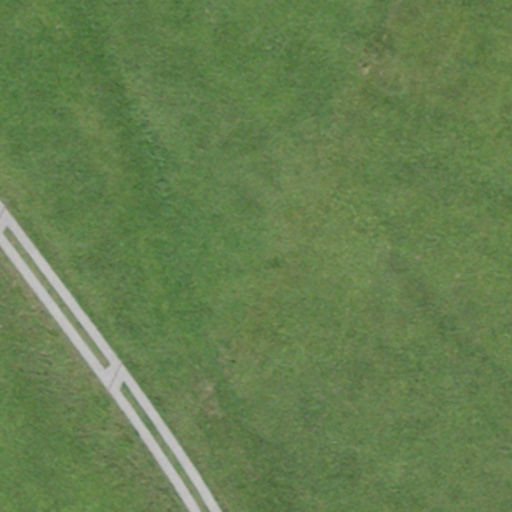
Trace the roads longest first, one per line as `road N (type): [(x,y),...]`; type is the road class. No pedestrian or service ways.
road 1 (track): [(277,511),(150,276),(48,0)]
road 2 (track): [(199,511),(0,238)]
